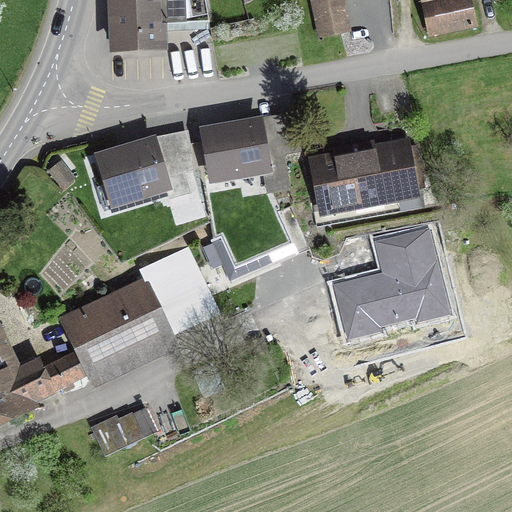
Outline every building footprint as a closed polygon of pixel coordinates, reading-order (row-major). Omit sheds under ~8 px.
[(161,24),(209,22),(205,0),(112,0),(115,48),(162,46),(161,24)] [(341,0),(313,0),(320,33),(347,28),(341,0)] [(426,0),(433,31),(472,23),(467,0),(426,0)] [(267,168),(259,124),(205,134),(213,178),(267,168)] [(153,143),(101,159),(114,202),(166,187),(153,143)] [(342,150),(344,158),(314,164),(322,210),(418,191),(409,146),(362,155),(360,146),(342,150)] [(307,244),(291,206),(201,244),(210,264),(221,259),(230,278),(307,244)] [(384,243),(391,274),(338,288),(350,337),(378,330),(377,326),(418,316),(419,320),(447,313),(427,233),(384,243)] [(12,376),(0,351),(0,415),(217,311),(188,251),(143,274),(148,284),(67,324),(80,352),(41,371),(38,364),(12,376)] [(132,412),(93,431),(105,457),(157,432),(146,408),(133,414),(132,412)]
